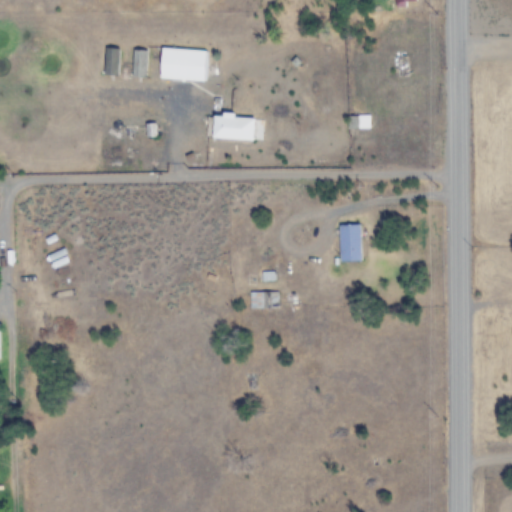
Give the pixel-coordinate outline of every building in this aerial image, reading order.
[(119,77),(122,50),(107,49),(104,75),(119,77)] [(208,51),(162,49),(161,80),(207,82),(208,51)] [(148,51),(134,51),(134,77),(148,77),(148,51)] [(256,116),(214,115),(213,139),(255,141),(256,116)] [(370,117),(349,117),(349,129),(370,129),(370,117)] [(362,226),(340,226),(340,261),(362,261),(362,226)] [(251,310),(280,310),(280,292),(251,292),(251,310)]
